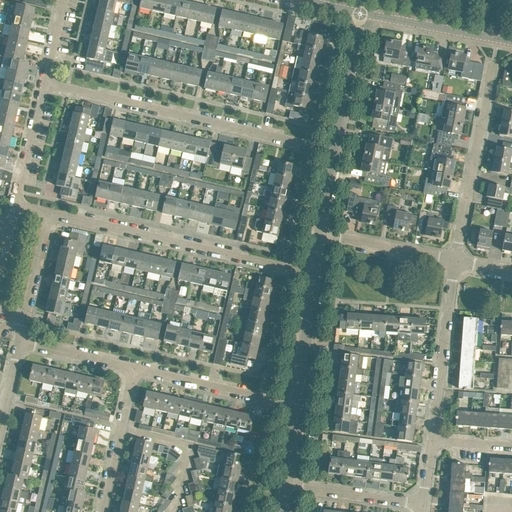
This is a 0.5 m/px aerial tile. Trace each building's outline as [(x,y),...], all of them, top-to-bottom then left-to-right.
[(114,14),(116,2),(108,0),(100,0),(98,10),(114,14)] [(152,11),(154,0),(141,0),(139,8),(152,11)] [(164,14),(167,0),(154,0),(152,11),(164,14)] [(176,17),(180,1),(176,0),(167,0),(164,14),(176,17)] [(188,19),(192,4),(180,1),(176,17),(188,19)] [(200,22),(204,6),(192,4),(188,19),(200,22)] [(32,20),(35,9),(16,5),(14,16),(32,20)] [(213,25),(216,9),(204,6),(200,22),(213,25)] [(111,26),(114,14),(98,10),(95,22),(111,26)] [(231,29),(234,13),(222,11),(220,20),(218,26),(231,29)] [(243,32),(247,16),(234,13),(231,29),(243,32)] [(30,30),(32,20),(14,16),(11,26),(30,30)] [(255,35),(259,19),(247,16),(243,32),(255,35)] [(267,38),(271,22),(259,19),(255,35),(267,38)] [(108,38),(111,26),(95,22),(92,34),(108,38)] [(280,41),(283,25),(271,22),(267,38),(280,41)] [(27,41),(30,30),(11,26),(9,37),(27,41)] [(290,43),(294,27),(286,26),(282,42),(287,43),(287,42),(290,43)] [(321,51),(324,38),(309,35),(309,33),(301,31),(299,39),(295,38),(294,44),(298,45),(306,47),(321,51)] [(105,50),(108,38),(92,34),(89,46),(105,50)] [(210,49),(213,37),(207,35),(205,41),(196,39),(195,44),(204,46),(204,47),(210,49)] [(25,52),(27,41),(9,37),(6,47),(25,52)] [(226,51),(227,46),(218,44),(219,38),(213,37),(210,49),(216,50),(217,49),(226,51)] [(409,67),(413,51),(400,48),(401,43),(387,41),(384,57),(392,59),(391,61),(394,64),(409,67)] [(319,62),(321,51),(306,47),(298,45),(297,50),(304,52),(303,59),(319,62)] [(113,52),(105,50),(89,46),(86,59),(93,60),(91,66),(105,69),(106,63),(111,64),(113,52)] [(23,62),(25,52),(6,47),(4,58),(11,60),(11,59),(23,62)] [(207,61),(210,49),(204,47),(203,49),(194,47),(193,51),(202,53),(201,59),(207,61)] [(416,64),(415,69),(439,73),(439,70),(442,71),(444,57),(441,56),(432,55),(433,50),(419,47),(417,57),(416,64)] [(224,58),(225,54),(216,52),(216,50),(210,49),(207,61),(213,62),(215,56),(224,58)] [(450,63),(448,70),(461,73),(460,78),(461,78),(471,80),(481,82),(484,65),(474,63),(464,61),(465,56),(464,58),(457,57),(457,55),(455,54),(455,56),(452,56),(452,54),(452,53),(450,63)] [(129,54),(124,73),(132,75),(133,72),(137,73),(141,57),(129,54)] [(149,76),(153,60),(141,57),(137,73),(149,76)] [(26,74),(29,63),(23,62),(11,59),(11,60),(8,70),(26,74)] [(316,74),(319,62),(303,59),(300,71),(316,74)] [(161,79),(165,63),(153,60),(149,76),(161,79)] [(174,81),(177,66),(165,63),(161,79),(174,81)] [(186,84),(189,68),(177,66),(174,81),(186,84)] [(216,91),(220,76),(222,68),(216,67),(215,74),(207,73),(204,88),(216,91)] [(198,87),(200,77),(202,71),(198,70),(189,68),(186,84),(198,87)] [(313,86),(316,74),(300,71),(294,69),(291,81),(298,82),(313,86)] [(24,85),(26,74),(8,70),(6,81),(24,85)] [(511,70),(511,72),(505,71),(502,85),(511,87),(511,70)] [(228,94),(232,78),(220,76),(216,91),(228,94)] [(399,76),(397,84),(404,86),(406,77),(399,76)] [(241,97),(244,81),(232,78),(228,94),(241,97)] [(21,95),(24,85),(6,81),(3,91),(21,95)] [(253,100),(256,84),(244,81),(241,97),(253,100)] [(310,98),(313,86),(298,82),(295,94),(310,98)] [(398,96),(400,85),(384,82),(382,92),(377,91),(377,92),(379,92),(377,100),(375,99),(375,101),(377,102),(376,105),(374,104),(374,105),(391,108),(393,95),(398,96)] [(265,103),(269,87),(256,84),(253,100),(265,103)] [(278,90),(276,89),(271,88),(268,104),(274,105),(278,90)] [(19,105),(21,95),(3,91),(1,101),(19,105)] [(308,109),(310,98),(295,94),(294,98),(288,96),(285,107),(292,109),(293,106),(308,109)] [(465,109),(460,108),(462,98),(452,96),(445,94),(443,105),(448,106),(446,119),(463,122),(461,121),(463,109),(465,109)] [(0,112),(16,116),(19,105),(1,101),(0,104),(0,112)] [(399,109),(391,108),(374,105),(376,105),(374,118),(372,117),(372,118),(377,119),(375,129),(394,133),(399,109)] [(86,129),(89,117),(91,111),(90,110),(90,109),(83,107),(82,109),(77,107),(75,113),(73,113),(71,125),(86,129)] [(511,124),(511,111),(504,110),(501,123),(511,124)] [(0,123),(14,126),(16,116),(0,112),(0,123)] [(107,134),(110,120),(102,118),(98,132),(102,133),(107,134)] [(458,135),(459,127),(462,127),(462,125),(460,125),(460,122),(463,122),(446,119),(443,132),(438,131),(436,141),(436,144),(451,147),(452,144),(453,144),(455,135),(460,135),(458,135)] [(122,139),(126,123),(113,120),(109,136),(122,139)] [(0,134),(11,137),(14,126),(0,123),(0,134)] [(134,142),(138,125),(126,123),(122,139),(134,142)] [(511,137),(511,124),(501,123),(499,135),(508,137),(511,137)] [(85,135),(86,129),(71,125),(70,127),(68,126),(67,132),(69,133),(68,137),(83,141),(90,143),(92,136),(85,135)] [(146,144),(150,128),(138,125),(134,142),(146,144)] [(158,147),(161,131),(150,128),(146,144),(158,147)] [(170,150),(174,134),(161,131),(158,147),(170,150)] [(0,145),(9,148),(11,137),(0,134),(0,145)] [(182,153),(186,137),(174,134),(170,150),(182,153)] [(391,150),(388,149),(390,139),(370,135),(368,145),(366,145),(368,145),(367,153),(365,153),(364,155),(366,155),(366,158),(364,158),(381,161),(388,163),(391,150)] [(81,153),(83,141),(68,137),(65,149),(81,153)] [(194,156),(198,140),(186,137),(182,153),(194,156)] [(412,141),(401,138),(400,144),(411,147),(412,141)] [(212,167),(215,153),(209,151),(211,143),(198,140),(194,156),(207,159),(205,166),(212,167)] [(511,156),(511,144),(505,143),(504,148),(496,147),(494,160),(491,159),(491,160),(510,164),(511,156)] [(450,161),(452,151),(450,151),(451,147),(436,144),(435,148),(433,158),(431,158),(428,171),(435,172),(452,175),(450,175),(452,162),(455,162),(450,161)] [(0,156),(6,158),(9,148),(0,145),(0,156)] [(231,168),(235,148),(224,146),(222,154),(215,153),(212,167),(219,169),(220,165),(231,168)] [(248,176),(252,161),(245,160),(247,151),(235,148),(231,168),(242,171),(241,174),(248,176)] [(78,165),(81,153),(65,149),(62,162),(78,165)] [(259,170),(262,155),(256,154),(253,169),(257,170),(259,170)] [(388,187),(391,177),(378,174),(381,161),(364,158),(361,171),(366,172),(364,182),(374,184),(388,187)] [(511,163),(510,164),(491,160),(489,172),(501,174),(508,176),(509,169),(511,169),(511,163)] [(75,177),(78,165),(62,162),(59,174),(75,177)] [(291,178),(294,166),(279,162),(277,169),(269,168),(268,173),(276,175),(291,178)] [(165,188),(167,176),(152,172),(151,177),(160,179),(158,186),(165,188)] [(447,188),(449,180),(451,181),(451,179),(449,178),(450,175),(452,176),(452,175),(435,172),(433,185),(428,184),(426,195),(433,196),(443,198),(444,188),(449,189),(449,188),(447,188)] [(78,191),(79,186),(73,185),(75,177),(59,174),(56,186),(62,188),(60,195),(76,199),(78,191)] [(289,191),(291,178),(276,175),(273,187),(289,191)] [(171,189),(172,182),(181,184),(183,179),(167,176),(165,188),(171,189)] [(107,200),(111,185),(99,182),(95,197),(107,200)] [(501,210),(503,200),(504,194),(511,195),(511,183),(510,188),(489,184),(486,197),(488,198),(486,207),(497,210),(501,210)] [(119,203),(123,188),(111,185),(107,200),(119,203)] [(286,202),(289,191),(273,187),(271,193),(264,191),(263,197),(270,199),(286,202)] [(132,206),(135,190),(123,188),(119,203),(132,206)] [(144,209),(147,193),(135,190),(132,206),(144,209)] [(156,212),(158,202),(160,196),(147,193),(144,209),(156,212)] [(375,226),(379,202),(357,197),(357,195),(350,193),(346,212),(353,213),(352,216),(362,218),(361,223),(362,223),(362,221),(370,222),(369,224),(371,225),(372,223),(375,223),(374,225),(375,226)] [(174,216),(178,201),(165,198),(162,213),(174,216)] [(288,206),(285,205),(286,202),(270,199),(267,210),(283,214),(283,213),(286,214),(288,206)] [(186,219),(190,204),(178,201),(174,216),(186,219)] [(198,222),(202,207),(190,204),(186,219),(198,222)] [(222,227),(226,212),(227,207),(215,204),(214,209),(210,225),(222,227)] [(409,221),(410,215),(397,213),(398,208),(387,206),(386,213),(384,222),(394,224),(393,229),(394,229),(394,227),(402,229),(402,231),(404,231),(404,229),(407,230),(407,232),(409,221)] [(210,225),(214,209),(202,207),(198,222),(210,225)] [(280,226),(283,214),(267,210),(265,222),(280,226)] [(503,211),(501,210),(497,210),(494,225),(500,226),(503,211)] [(507,228),(510,212),(503,211),(500,226),(507,228)] [(235,230),(237,221),(239,215),(226,212),(222,227),(235,230)] [(420,212),(417,229),(427,230),(426,236),(427,234),(434,235),(434,237),(436,238),(436,235),(440,236),(439,238),(440,238),(442,228),(451,230),(453,223),(443,222),(442,221),(442,220),(441,218),(437,218),(436,219),(436,220),(433,220),(433,217),(431,214),(420,212)] [(248,218),(246,217),(241,216),(238,230),(245,231),(248,218)] [(280,226),(265,222),(256,220),(254,228),(257,232),(278,237),(280,226)] [(490,249),(493,232),(480,230),(476,248),(486,250),(486,248),(490,249)] [(82,256),(87,237),(71,233),(69,240),(63,239),(60,251),(76,255),(82,256)] [(511,252),(511,235),(505,235),(502,251),(511,252)] [(111,264),(115,249),(103,246),(98,268),(103,269),(104,263),(111,264)] [(124,267),(127,251),(115,249),(111,264),(124,267)] [(73,267),(76,255),(60,251),(57,263),(73,267)] [(136,270),(139,254),(127,251),(124,267),(136,270)] [(148,273),(151,257),(139,254),(136,270),(148,273)] [(160,276),(163,260),(151,257),(148,273),(160,276)] [(172,279),(176,263),(163,260),(160,276),(172,279)] [(70,279),(73,267),(57,263),(55,276),(70,279)] [(190,283),(194,267),(182,264),(178,280),(190,283)] [(202,286),(206,270),(194,267),(190,283),(202,286)] [(215,288),(218,273),(206,270),(202,286),(215,288)] [(227,291),(231,276),(218,273),(215,288),(227,291)] [(67,291),(70,279),(55,276),(52,288),(67,291)] [(273,297),(275,290),(270,288),(272,280),(260,277),(258,286),(256,285),(255,292),(238,288),(240,282),(233,280),(230,291),(235,292),(244,295),(269,300),(270,297),(273,297)] [(64,303),(67,291),(52,288),(49,299),(64,303)] [(170,302),(173,290),(166,289),(165,295),(156,293),(155,297),(164,300),(164,301),(170,302)] [(185,304),(186,300),(177,298),(179,292),(173,290),(170,302),(176,304),(176,302),(185,304)] [(266,312),(269,300),(244,295),(243,300),(252,303),(251,309),(266,312)] [(68,318),(71,304),(64,303),(49,299),(46,312),(68,318)] [(167,315),(170,302),(164,301),(163,302),(154,300),(153,305),(162,307),(161,313),(167,315)] [(183,312),(184,307),(176,305),(176,304),(170,302),(167,315),(173,316),(174,310),(183,312)] [(97,326),(101,311),(88,308),(84,324),(97,326)] [(264,324),(266,312),(251,309),(248,320),(264,324)] [(109,329),(113,313),(101,311),(97,326),(109,329)] [(121,332),(125,316),(113,313),(109,329),(121,332)] [(359,330),(360,315),(347,314),(347,316),(341,316),(340,319),(339,325),(340,328),(346,328),(346,329),(359,330)] [(385,332),(386,317),(380,317),(380,314),(374,314),(374,316),(373,316),(372,331),(371,337),(385,338),(385,332)] [(372,331),(373,316),(360,315),(359,330),(372,331)] [(133,335),(137,319),(125,316),(121,332),(133,335)] [(398,333),(399,318),(386,317),(385,332),(398,333)] [(410,342),(412,319),(399,318),(398,333),(398,341),(410,342)] [(477,329),(478,319),(472,319),(472,318),(470,318),(470,319),(464,318),(462,332),(477,334),(477,329)] [(145,338),(149,322),(137,319),(133,335),(145,338)] [(424,335),(425,320),(412,319),(410,342),(417,343),(417,335),(424,335)] [(263,329),(264,324),(248,320),(245,332),(261,336),(264,337),(266,329),(263,329)] [(511,336),(511,321),(501,321),(501,326),(500,326),(500,328),(501,329),(500,335),(511,336)] [(158,341),(160,331),(161,325),(149,322),(145,338),(158,341)] [(176,345),(180,329),(167,326),(163,342),(176,345)] [(188,348),(192,332),(193,327),(188,326),(187,331),(180,329),(176,345),(188,348)] [(200,351),(204,335),(192,332),(188,348),(200,351)] [(258,347),(261,336),(245,332),(242,344),(258,347)] [(476,347),(477,334),(462,332),(461,346),(476,347)] [(213,354),(215,344),(216,338),(204,335),(200,351),(213,354)] [(224,356),(226,346),(227,341),(223,340),(219,339),(215,354),(224,356)] [(334,342),(333,350),(344,351),(357,353),(358,345),(334,342)] [(255,360),(258,347),(242,344),(240,356),(255,360)] [(475,361),(476,347),(461,346),(460,360),(475,361)] [(371,355),(371,349),(371,348),(358,347),(358,353),(371,355)] [(384,356),(384,350),(371,348),(371,349),(371,355),(384,356)] [(396,358),(397,352),(384,350),(384,356),(396,358)] [(409,360),(409,353),(397,352),(396,358),(409,360)] [(422,361),(423,355),(409,353),(409,360),(422,361)] [(362,370),(363,357),(343,354),(341,367),(362,370)] [(511,371),(511,359),(499,358),(498,370),(509,371),(511,371)] [(393,361),(388,360),(384,359),(382,373),(390,374),(392,374),(393,361)] [(474,375),(475,361),(460,360),(459,374),(474,375)] [(424,371),(425,365),(407,362),(405,376),(420,378),(421,373),(422,373),(424,371)] [(41,384),(45,368),(33,365),(30,381),(41,384)] [(363,376),(364,370),(362,370),(341,367),(340,373),(338,374),(338,378),(339,380),(355,382),(356,375),(363,376)] [(53,386),(56,370),(45,368),(41,384),(53,386)] [(65,389),(68,373),(56,370),(53,386),(65,389)] [(76,392),(80,376),(68,373),(65,389),(64,393),(75,396),(76,392)] [(389,386),(390,374),(382,373),(381,385),(385,386),(389,386)] [(473,390),(474,375),(459,374),(458,389),(464,389),(463,390),(466,390),(466,389),(473,390)] [(88,394),(92,379),(80,376),(76,392),(88,394)] [(419,390),(420,378),(405,376),(404,388),(419,390)] [(100,397),(104,382),(92,379),(88,394),(87,400),(92,401),(93,396),(100,397)] [(353,395),(355,382),(339,380),(338,393),(353,395)] [(417,403),(419,390),(404,388),(399,388),(397,401),(417,403)] [(155,410),(159,394),(147,392),(143,407),(155,410)] [(361,396),(353,395),(338,393),(336,406),(351,408),(357,409),(358,402),(360,402),(361,396)] [(167,413),(171,397),(159,394),(155,410),(167,413)] [(37,405),(38,399),(26,396),(25,403),(37,405)] [(179,416),(182,400),(171,397),(167,413),(179,416)] [(194,403),(195,400),(187,398),(187,401),(182,400),(179,416),(190,418),(194,403)] [(49,404),(38,401),(38,399),(37,405),(48,408),(49,404)] [(202,421),(206,405),(202,405),(202,402),(195,400),(194,403),(190,418),(202,421)] [(415,416),(417,403),(397,401),(395,414),(400,414),(415,416)] [(214,424),(218,408),(206,405),(202,421),(214,424)] [(350,416),(351,408),(336,406),(334,419),(358,422),(359,417),(350,416)] [(91,418),(92,410),(85,408),(85,412),(84,412),(83,416),(91,418)] [(225,427),(229,411),(218,408),(214,424),(212,430),(224,433),(225,427)] [(140,423),(143,412),(137,411),(134,422),(140,423)] [(237,429),(241,414),(229,411),(225,427),(237,429)] [(61,414),(50,412),(49,418),(60,420),(61,414)] [(470,427),(471,413),(457,412),(456,417),(455,417),(455,419),(456,419),(456,426),(470,427)] [(484,428),(485,414),(471,413),(470,427),(484,428)] [(38,431),(41,418),(26,414),(22,427),(38,431)] [(256,434),(259,421),(252,420),(253,416),(241,414),(237,429),(236,435),(247,438),(248,432),(256,434)] [(414,429),(415,416),(400,414),(399,421),(392,420),(391,426),(398,427),(414,429)] [(498,429),(499,415),(485,414),(484,428),(498,429)] [(93,430),(95,422),(64,415),(63,421),(72,423),(72,426),(80,427),(77,440),(93,443),(96,431),(93,430)] [(511,430),(511,426),(511,415),(499,415),(498,429),(511,430)] [(357,435),(358,422),(334,419),(333,432),(357,435)] [(382,438),(384,425),(380,425),(376,424),(374,437),(382,438)] [(36,443),(38,432),(38,431),(22,427),(20,439),(36,443)] [(178,434),(175,433),(174,437),(186,440),(187,436),(188,429),(180,427),(178,434)] [(412,442),(413,432),(414,429),(398,427),(397,440),(412,442)] [(53,447),(56,435),(51,433),(50,442),(46,441),(45,445),(49,446),(53,447)] [(345,441),(346,437),(332,435),(331,442),(345,443),(345,441)] [(33,455),(36,443),(20,439),(17,451),(33,455)] [(90,456),(93,443),(77,440),(74,452),(90,456)] [(150,456),(152,444),(137,440),(134,453),(150,456)] [(397,450),(398,443),(385,442),(384,446),(384,448),(397,450)] [(411,452),(412,445),(398,443),(397,450),(411,452)] [(244,454),(246,448),(233,445),(233,447),(232,451),(244,454)] [(197,452),(199,458),(200,458),(208,460),(207,462),(209,463),(212,450),(198,447),(197,452)] [(175,462),(181,456),(172,448),(168,453),(166,460),(175,462)] [(30,467),(33,455),(17,451),(14,464),(30,467)] [(341,475),(343,460),(344,452),(338,451),(337,459),(330,458),(328,473),(341,475)] [(88,468),(90,456),(74,452),(71,464),(88,468)] [(354,477),(356,461),(349,461),(351,453),(344,452),(343,460),(341,475),(354,477)] [(158,458),(150,456),(134,453),(131,465),(147,468),(148,464),(156,466),(158,458)] [(240,469),(243,457),(227,453),(224,465),(240,469)] [(407,475),(408,468),(402,467),(404,458),(396,457),(395,460),(393,482),(406,483),(407,477),(408,477),(408,475),(407,475)] [(203,470),(200,458),(199,458),(194,460),(197,470),(202,470),(203,470)] [(370,458),(369,463),(367,478),(380,480),(382,465),(382,460),(370,458)] [(503,474),(504,460),(490,458),(489,464),(488,464),(488,466),(489,466),(489,473),(503,474)] [(393,482),(395,460),(389,459),(389,466),(382,465),(380,480),(393,482)] [(511,474),(511,460),(504,460),(503,474),(511,474)] [(367,478),(369,463),(356,461),(354,477),(367,478)] [(173,474),(180,466),(175,462),(167,472),(167,473),(173,474)] [(465,475),(466,465),(459,464),(459,463),(457,463),(457,464),(452,464),(451,478),(465,479),(471,480),(471,482),(478,482),(478,477),(472,477),(472,475),(465,475)] [(27,479),(30,467),(14,464),(11,476),(24,479),(27,479)] [(85,480),(88,468),(71,464),(68,476),(85,480)] [(238,481),(240,469),(224,465),(219,464),(216,476),(221,477),(238,481)] [(145,475),(147,468),(131,465),(131,466),(128,466),(127,471),(129,472),(128,477),(144,481),(152,483),(154,477),(145,475)] [(203,474),(202,470),(197,470),(191,472),(194,483),(199,482),(200,482),(198,475),(203,474)] [(170,487),(177,478),(173,474),(167,473),(164,485),(170,487)] [(8,475),(5,488),(20,491),(23,479),(8,475)] [(83,489),(85,480),(68,476),(65,487),(70,488),(77,490),(77,487),(83,489)] [(141,493),(144,481),(128,477),(125,489),(141,493)] [(235,493),(238,481),(221,477),(218,490),(235,493)] [(464,493),(465,479),(451,478),(450,492),(464,493)] [(200,486),(199,482),(194,483),(188,484),(191,495),(196,495),(197,495),(195,487),(200,486)] [(83,506),(87,490),(83,489),(77,487),(77,490),(70,488),(66,502),(83,506)] [(167,499),(174,490),(170,487),(163,496),(167,499)] [(21,491),(20,491),(5,488),(2,500),(18,504),(24,505),(27,493),(21,491)] [(138,505),(141,493),(125,489),(122,502),(138,505)] [(232,506),(235,493),(218,490),(216,502),(232,506)] [(463,507),(464,493),(450,492),(449,506),(463,507)] [(198,504),(196,495),(191,495),(185,497),(188,508),(189,508),(193,507),(194,507),(193,505),(198,504)] [(164,511),(171,502),(167,499),(158,510),(164,511)] [(0,511),(15,511),(18,504),(2,500),(0,506),(0,511)] [(81,511),(83,506),(66,502),(61,501),(59,508),(64,509),(63,511),(81,511)] [(136,511),(138,505),(122,502),(119,511),(136,511)] [(230,511),(232,506),(216,502),(213,511),(230,511)]
